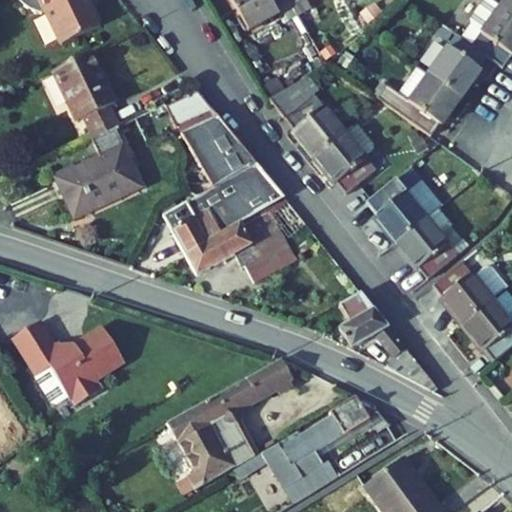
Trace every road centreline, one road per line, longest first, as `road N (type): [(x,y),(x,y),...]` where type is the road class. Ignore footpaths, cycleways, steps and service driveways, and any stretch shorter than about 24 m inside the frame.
road 1 (residential): [(489,453),(457,383),(150,0)]
road 2 (residential): [(0,247),(329,360),(441,417),(489,453)]
